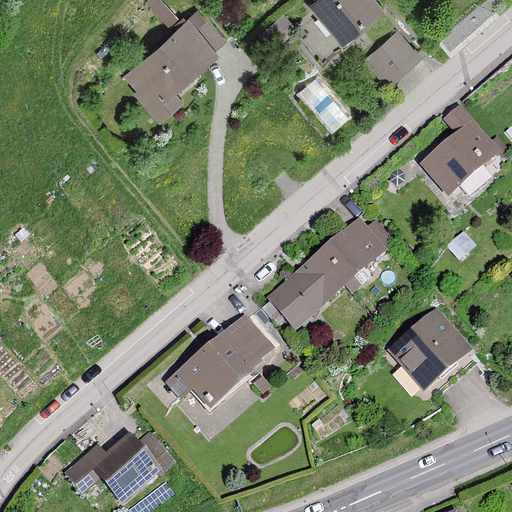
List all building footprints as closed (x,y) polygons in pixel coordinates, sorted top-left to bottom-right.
[(316,12),(344,46),(385,13),(374,0),(322,0),(313,8),(316,12)] [(324,63),(344,46),(316,12),(303,23),(307,27),(300,33),(324,63)] [(220,55),(192,22),(131,74),(149,95),(141,102),(161,126),(185,107),(174,94),(220,55)] [(400,37),(372,60),(390,82),(418,59),(400,37)] [(121,83),(131,74),(123,65),(113,73),(121,83)] [(505,160),(477,126),(425,168),(454,203),(465,194),(472,203),(497,182),(490,173),(505,160)] [(253,162),(272,182),(283,172),(263,152),(253,162)] [(364,222),(321,259),(349,291),(392,254),(364,222)] [(321,259),(269,303),(296,336),(349,291),(321,259)] [(450,275),(440,283),(447,292),(457,284),(450,275)] [(473,359),(437,317),(391,356),(427,398),(473,359)] [(248,319),(167,388),(181,405),(194,395),(214,418),(261,378),(257,374),(279,356),(248,319)] [(101,447),(65,477),(77,491),(93,477),(123,511),(130,511),(168,481),(132,439),(111,458),(101,447)]
